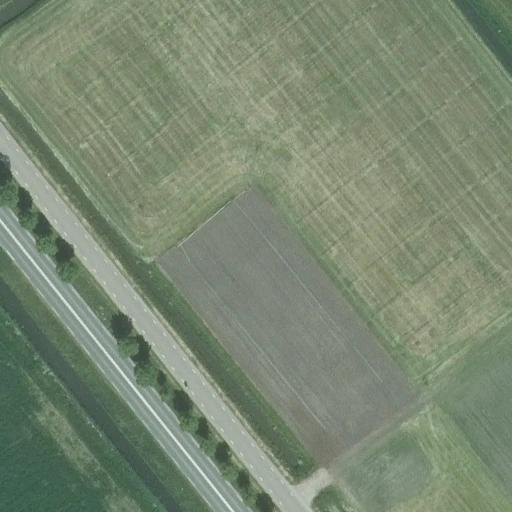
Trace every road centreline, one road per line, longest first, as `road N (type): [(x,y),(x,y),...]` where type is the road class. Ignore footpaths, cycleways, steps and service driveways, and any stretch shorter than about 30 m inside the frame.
road 1 (unclassified): [(295,511),(0,135)]
road 2 (primary): [(231,511),(0,224)]
